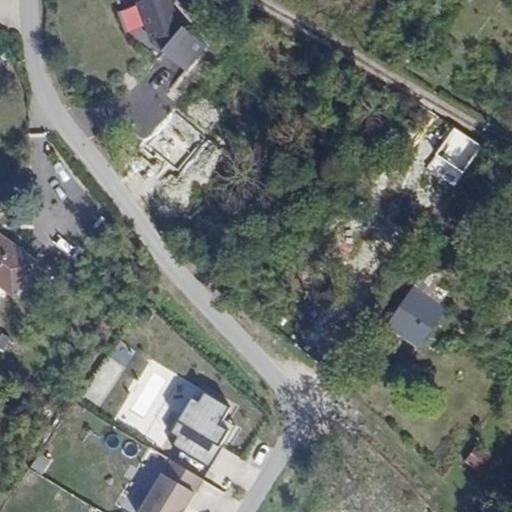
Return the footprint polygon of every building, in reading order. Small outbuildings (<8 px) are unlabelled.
[(160,5),(158,0),(124,0),(125,1),(137,35),(160,5)] [(160,5),(137,35),(171,61),(191,36),(164,15),(160,5)] [(453,161),(467,171),(477,155),(464,146),(470,137),(460,131),(458,134),(461,137),(457,144),(449,139),(441,150),(446,153),(439,162),(448,168),(453,161)] [(37,260),(0,233),(0,283),(14,293),(37,260)] [(424,259),(438,267),(445,271),(450,274),(462,253),(437,238),(424,259)] [(438,267),(425,288),(432,294),(445,271),(438,267)] [(447,304),(432,294),(425,288),(416,283),(388,323),(419,345),(447,304)] [(177,437),(172,445),(210,469),(236,426),(226,420),(236,402),(209,386),(203,394),(195,389),(169,432),(177,437)] [(464,462),(478,473),(492,455),(478,444),(464,462)] [(174,462),(142,511),(189,511),(207,482),(174,462)]
